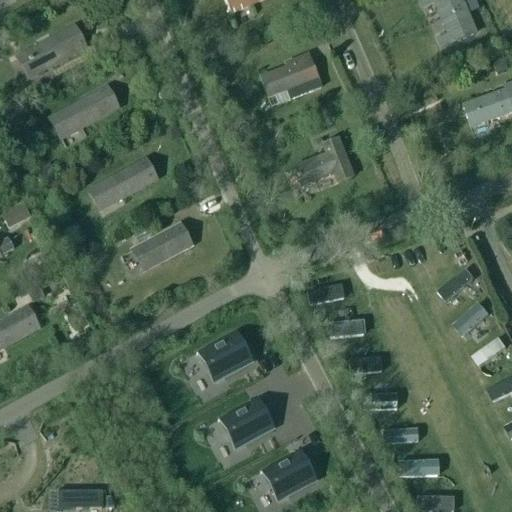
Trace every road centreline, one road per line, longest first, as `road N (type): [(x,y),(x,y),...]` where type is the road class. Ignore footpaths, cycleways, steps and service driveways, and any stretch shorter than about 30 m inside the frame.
road 1 (unclassified): [(0,418),(265,275)]
road 2 (unclassified): [(265,275),(148,0)]
road 3 (unclassified): [(393,511),(265,275)]
road 4 (residential): [(422,214),(337,0)]
road 5 (unclassified): [(265,275),(422,214)]
